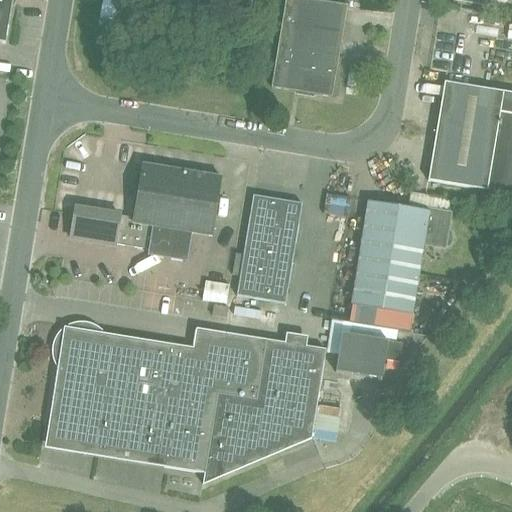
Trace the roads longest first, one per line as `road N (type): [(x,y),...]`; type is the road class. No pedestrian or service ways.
road 1 (unclassified): [(410,0),(393,115),(367,148),(340,153),(42,102)]
road 2 (unclassified): [(0,365),(42,102)]
road 3 (unclassified): [(410,511),(456,466),(477,460),(511,468)]
